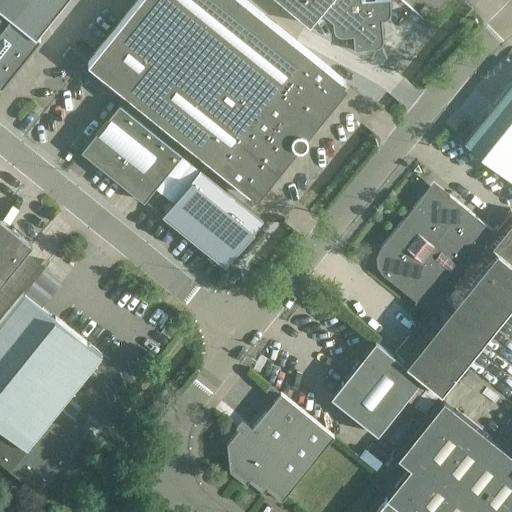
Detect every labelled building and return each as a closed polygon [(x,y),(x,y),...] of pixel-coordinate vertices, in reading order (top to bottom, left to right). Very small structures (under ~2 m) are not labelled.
[(0,0),(0,5),(11,14),(0,27),(0,84),(1,85),(40,36),(36,33),(62,0),(0,0)] [(136,0),(87,62),(126,93),(200,0),(136,0)] [(245,0),(200,0),(126,93),(252,195),(294,143),(296,143),(298,142),(300,141),(301,141),(302,140),(302,139),(303,137),(304,136),(304,134),(304,133),(304,132),(303,132),(345,80),(245,0)] [(379,18),(389,17),(387,0),(281,0),(307,22),(318,8),(332,20),(333,35),(351,33),(354,47),(382,44),(379,18)] [(0,5),(0,27),(11,14),(0,5)] [(511,177),(511,80),(464,139),(511,177)] [(118,102),(81,149),(143,199),(181,153),(118,102)] [(263,219),(262,218),(199,168),(162,214),(225,265),(263,219)] [(428,309),(425,313),(473,351),(511,302),(511,209),(510,208),(493,229),(448,193),(439,189),(429,190),(421,195),(380,246),(377,255),(378,265),(383,273),(428,309)] [(0,282),(32,243),(0,217),(0,282)] [(44,295),(59,277),(45,266),(30,283),(44,295)] [(102,353),(24,289),(0,319),(0,459),(40,492),(90,431),(81,424),(86,417),(86,411),(80,412),(75,418),(59,406),(102,353)] [(425,313),(393,353),(422,376),(441,390),(473,351),(425,313)] [(393,353),(375,339),(330,395),(377,432),(422,376),(393,353)] [(282,500),(335,435),(280,391),(246,434),(239,428),(228,442),(229,471),(245,483),(248,479),(264,492),(267,488),(282,500)] [(511,511),(511,452),(444,398),(397,455),(410,465),(372,511),(511,511)]
